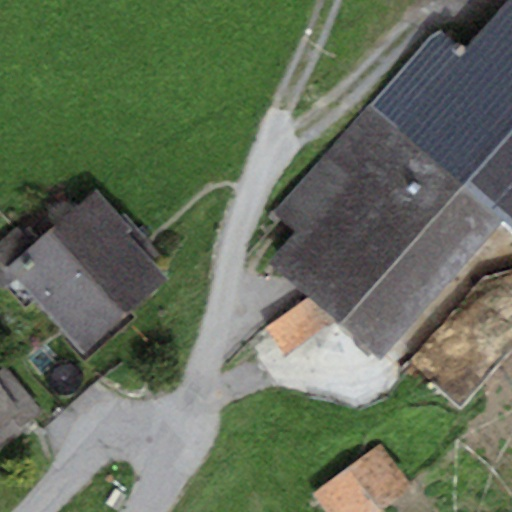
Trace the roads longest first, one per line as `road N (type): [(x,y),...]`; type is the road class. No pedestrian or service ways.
road 1 (track): [(328,0),(282,116),(179,458)]
road 2 (residential): [(145,511),(179,458),(173,435),(136,418),(115,426),(37,511)]
